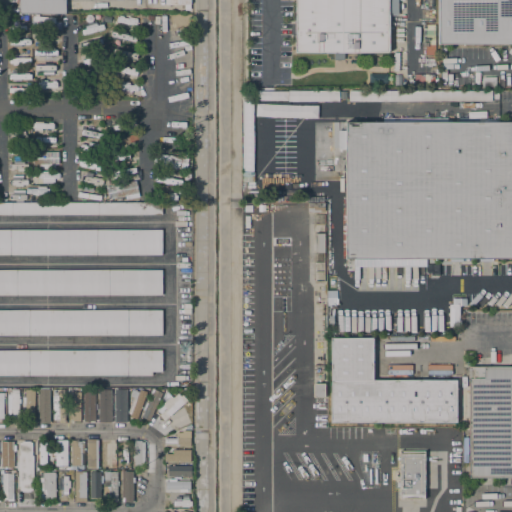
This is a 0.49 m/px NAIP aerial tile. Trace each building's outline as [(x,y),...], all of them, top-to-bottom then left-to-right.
[(64,0),(64,15),(17,14),(17,0),(64,0)] [(163,0),(189,0),(189,10),(183,11),(183,5),(163,6),(163,0)] [(343,53),(343,60),(333,60),(333,53),(295,53),(294,0),(397,0),(397,15),(388,15),(388,53),(355,53),(343,53)] [(437,0),(511,0),(511,44),(438,44),(437,0)] [(31,17),(31,22),(41,23),(41,25),(45,25),(45,23),(47,24),(52,25),(52,24),(54,24),(54,19),(52,19),(52,18),(48,17),(48,18),(37,17),(37,15),(33,15),(33,17),(31,17)] [(84,22),(84,20),(84,19),(84,18),(85,16),(86,16),(87,15),(89,15),(90,16),(91,17),(92,18),(92,20),(92,21),(91,22),(90,23),(89,24),(87,24),(86,23),(85,23),(84,22)] [(116,17),(115,23),(126,25),(126,26),(133,27),(133,26),(135,26),(136,21),(135,21),(135,19),(127,18),(127,19),(122,18),(122,17),(118,16),(118,18),(116,17)] [(80,31),(81,37),(103,30),(102,25),(80,31)] [(133,37),(132,43),(108,38),(109,32),(133,37)] [(8,41),(21,41),(21,39),(27,39),(27,40),(29,40),(29,46),(20,46),(20,48),(12,48),(12,46),(8,46),(8,41)] [(79,45),(80,51),(105,45),(103,39),(79,45)] [(113,50),(112,56),(117,57),(137,62),(139,56),(127,53),(128,51),(121,50),(121,52),(119,51),(120,50),(115,49),(115,50),(113,50)] [(80,61),(81,67),(106,61),(104,55),(80,61)] [(135,77),(123,74),(122,76),(117,74),(117,72),(110,70),(112,64),(136,71),(135,77)] [(32,66),(35,66),(35,65),(42,65),(42,66),(47,66),(48,65),(52,65),(52,66),(55,66),(55,72),(42,72),(42,73),(35,73),(35,71),(32,71),(32,66)] [(82,76),(83,84),(110,77),(108,70),(82,76)] [(36,83),(39,83),(39,81),(45,81),(45,83),(50,83),(50,81),(54,81),(54,83),(57,83),(57,88),(47,88),(47,90),(41,90),(42,88),(36,88),(36,83)] [(137,94),(138,88),(128,86),(128,83),(121,82),(120,84),(114,82),(113,88),(131,92),(137,94)] [(83,91),(85,98),(112,92),(110,85),(83,91)] [(490,91),(351,90),(351,101),(490,101),(490,91)] [(284,104),(284,95),(341,95),(341,104),(284,104)] [(257,175),(257,103),(248,103),(247,175),(257,175)] [(462,261),(449,261),(449,258),(411,258),(411,261),(358,261),(358,258),(345,258),(345,122),(458,122),(458,118),(478,118),(478,122),(511,122),(511,258),(492,258),(492,261),(480,261),(480,258),(462,258),(462,261)] [(286,119),(324,120),(324,145),(286,145),(286,119)] [(6,120),(5,127),(28,129),(29,122),(6,120)] [(111,132),(110,125),(136,120),(137,127),(127,129),(128,130),(114,133),(113,131),(111,132)] [(158,121),(157,127),(162,127),(162,129),(170,129),(170,128),(175,128),(175,129),(181,129),(181,128),(183,128),(183,123),(180,122),(180,121),(175,121),(175,122),(158,121)] [(30,124),(30,129),(32,129),(32,131),(36,131),(36,129),(39,130),(39,131),(43,131),(43,130),(57,130),(57,125),(54,125),(54,123),(50,123),(50,124),(43,124),(43,123),(39,123),(39,124),(36,124),(36,123),(31,123),(31,124),(30,124)] [(79,130),(103,134),(102,140),(90,138),(89,139),(82,138),(83,136),(78,135),(79,130)] [(5,135),(5,143),(18,143),(29,144),(29,136),(24,136),(24,134),(18,134),(18,136),(5,135)] [(112,141),(122,139),(121,138),(126,137),(127,138),(131,138),(132,143),(126,144),(126,145),(123,146),(123,145),(113,146),(112,141)] [(77,145),(103,150),(102,156),(76,151),(77,145)] [(6,148),(5,155),(29,156),(30,148),(6,148)] [(109,158),(122,155),(122,153),(131,152),(131,153),(133,153),(134,158),(121,160),(121,162),(113,164),(113,162),(110,163),(109,158)] [(57,153),(57,165),(40,165),(36,165),(36,171),(31,171),(31,153),(57,153)] [(187,159),(185,171),(152,165),(154,153),(187,159)] [(78,161),(101,165),(100,170),(98,170),(98,172),(93,171),(93,169),(92,169),(91,170),(78,167),(79,166),(77,166),(78,161)] [(135,168),(136,173),(120,176),(120,178),(113,179),(112,178),(110,178),(109,173),(112,172),(111,171),(115,171),(115,172),(124,170),(123,169),(128,168),(128,169),(135,168)] [(77,176),(89,178),(89,177),(95,178),(94,179),(102,181),(101,186),(91,184),(91,185),(87,185),(87,184),(76,182),(77,176)] [(153,182),(154,177),(181,181),(180,187),(170,185),(170,186),(163,185),(163,184),(153,182)] [(8,181),(26,180),(26,186),(21,186),(21,188),(13,187),(14,186),(8,186),(8,181)] [(134,181),(138,198),(124,201),(123,197),(107,200),(104,188),(134,181)] [(76,192),(88,194),(88,192),(92,193),(92,195),(94,195),(94,193),(98,194),(98,196),(100,196),(99,202),(91,200),(90,201),(86,201),(87,199),(81,198),(81,199),(77,198),(77,197),(74,197),(76,192)] [(152,194),(151,199),(175,202),(176,196),(174,196),(174,194),(166,193),(166,195),(152,194)] [(0,202),(161,202),(161,214),(0,213),(0,202)] [(308,204),(324,204),(324,212),(308,212),(308,204)] [(0,230),(161,230),(161,255),(0,255),(0,230)] [(315,234),(324,234),(323,253),(314,253),(315,234)] [(0,270),(161,270),(161,295),(0,295),(0,270)] [(0,310),(161,310),(161,336),(0,335),(0,310)] [(331,338),(372,338),(372,380),(455,380),(456,421),(331,422),(331,338)] [(0,350),(161,350),(161,372),(151,372),(151,375),(0,375),(0,350)] [(511,478),(469,478),(468,366),(511,366),(511,478)] [(313,384),(324,384),(324,397),(313,397),(313,384)] [(20,389),(20,393),(18,393),(18,399),(20,399),(20,403),(18,403),(18,419),(10,419),(10,417),(5,417),(5,394),(11,394),(11,389),(11,387),(20,387),(20,389)] [(52,389),(52,388),(65,387),(65,389),(66,422),(58,423),(58,420),(53,420),(52,389)] [(110,389),(110,420),(104,420),(104,418),(101,418),(102,414),(104,414),(104,413),(100,413),(101,393),(104,393),(104,389),(104,387),(110,387),(110,389)] [(127,389),(127,391),(126,391),(126,421),(113,421),(113,411),(111,411),(111,408),(114,408),(113,391),(119,391),(119,389),(119,388),(127,388),(127,389)] [(136,419),(129,417),(130,415),(127,413),(132,398),(129,396),(131,389),(138,392),(139,389),(140,388),(148,388),(148,389),(136,419)] [(80,422),(73,422),(73,421),(68,421),(68,400),(68,395),(74,395),(74,393),(76,393),(76,389),(80,389),(80,422)] [(83,401),(88,401),(88,389),(95,389),(94,421),(88,421),(88,418),(83,418),(83,401)] [(149,421),(141,417),(144,411),(142,410),(145,402),(147,397),(150,398),(152,394),(150,393),(152,389),(154,390),(154,389),(157,391),(158,389),(164,389),(149,421)] [(161,397),(167,389),(172,395),(171,396),(172,398),(177,393),(180,396),(182,395),(186,400),(163,421),(158,415),(160,414),(156,410),(162,405),(162,404),(165,401),(161,397)] [(34,423),(25,423),(25,417),(22,417),(22,397),(25,397),(25,390),(34,390),(34,423)] [(49,422),(40,422),(40,420),(35,420),(35,415),(37,415),(37,390),(49,390),(49,422)] [(165,435),(176,431),(182,431),(182,430),(190,430),(190,446),(164,446),(165,435)] [(95,468),(86,468),(86,439),(95,439),(95,468)] [(67,470),(55,470),(55,468),(52,468),(51,448),(54,448),(54,440),(67,440),(67,470)] [(71,469),(71,440),(78,440),(78,441),(83,441),(83,446),(85,446),(85,451),(83,451),(83,469),(71,469)] [(32,456),(33,456),(33,465),(34,465),(34,469),(33,469),(33,487),(32,487),(32,490),(30,490),(30,491),(21,491),(21,490),(19,490),(19,486),(18,486),(18,469),(17,469),(17,465),(18,465),(18,456),(19,456),(19,442),(21,442),(21,441),(29,441),(29,442),(32,442),(32,456)] [(39,441),(46,442),(50,442),(50,452),(47,451),(46,465),(38,465),(39,441)] [(108,466),(101,466),(101,441),(109,441),(108,463),(115,463),(115,469),(109,469),(108,466)] [(144,464),(141,464),(141,466),(134,466),(134,469),(130,469),(130,464),(133,464),(133,441),(141,441),(141,442),(144,442),(144,464)] [(12,442),(0,442),(0,456),(0,467),(12,467),(12,442)] [(164,462),(164,454),(166,454),(166,449),(187,449),(187,450),(191,450),(191,455),(190,455),(190,462),(164,462)] [(424,499),(399,499),(399,451),(424,451),(424,499)] [(190,465),(190,476),(167,476),(167,465),(190,465)] [(73,470),(87,470),(87,474),(86,474),(86,478),(88,478),(88,481),(87,481),(87,483),(88,483),(88,489),(87,489),(87,491),(86,491),(85,502),(73,501),(73,470)] [(116,472),(117,501),(109,501),(109,494),(102,494),(102,487),(109,487),(109,479),(104,480),(104,471),(109,471),(109,472),(116,472)] [(132,477),(134,477),(134,482),(132,483),(132,502),(124,502),(124,501),(121,501),(121,483),(123,483),(123,472),(132,471),(132,477)] [(55,489),(56,489),(56,492),(55,492),(55,499),(43,499),(43,491),(37,491),(37,478),(42,478),(42,473),(54,472),(55,489)] [(71,500),(59,501),(58,491),(57,491),(57,487),(58,487),(58,472),(70,472),(71,500)] [(88,498),(98,498),(98,472),(89,472),(88,498)] [(13,501),(7,501),(7,499),(2,499),(2,473),(13,473),(13,501)] [(188,481),(189,487),(191,487),(191,492),(170,493),(170,487),(178,487),(177,481),(188,481)]
